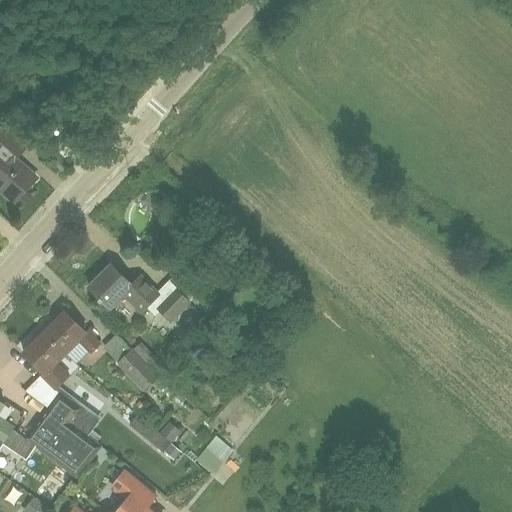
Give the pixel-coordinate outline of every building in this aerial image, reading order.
[(38,178),(18,160),(29,148),(0,122),(0,189),(15,203),(38,178)] [(140,277),(132,285),(113,266),(90,289),(110,309),(125,295),(142,311),(147,306),(155,314),(159,309),(171,320),(189,302),(170,282),(158,294),(140,277)] [(65,312),(55,322),(51,319),(40,330),(65,355),(79,340),(92,353),(101,344),(88,331),(87,333),(65,312)] [(40,330),(31,340),(35,343),(24,354),(45,375),(43,376),(56,389),(70,375),(58,362),(65,355),(40,330)] [(160,377),(134,350),(132,348),(117,364),(145,392),(160,377)] [(61,389),(51,404),(89,435),(102,419),(61,389)] [(25,438),(17,432),(14,429),(0,419),(0,413),(5,406),(0,401),(0,429),(13,439),(17,433),(24,438),(25,438)] [(77,479),(78,477),(102,448),(88,437),(89,435),(51,404),(48,407),(25,438),(24,438),(24,439),(32,445),(77,479)] [(163,454),(171,443),(160,434),(137,415),(129,426),(163,454)] [(17,433),(13,439),(0,429),(0,440),(4,443),(6,444),(4,448),(13,455),(13,454),(21,461),(32,445),(24,439),(24,438),(17,433)] [(249,429),(218,467),(240,485),(244,479),(249,473),(256,478),(266,466),(280,477),(299,453),(284,441),(276,450),(249,429)] [(147,476),(164,488),(174,474),(157,463),(147,476)] [(150,511),(137,501),(146,490),(124,473),(112,488),(129,502),(120,511),(150,511)] [(315,511),(362,511),(343,485),(312,508),(315,511)] [(46,511),(49,509),(34,498),(22,511),(46,511)]
